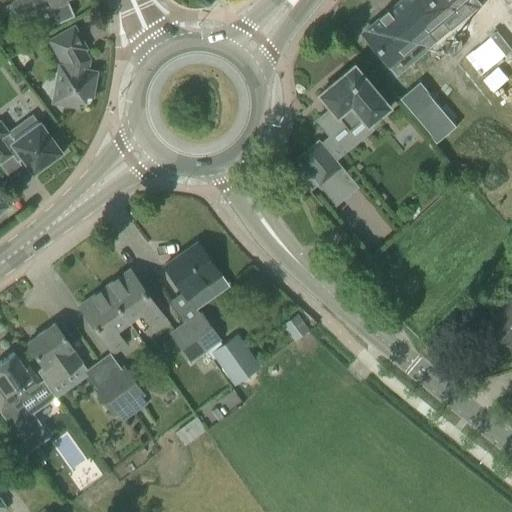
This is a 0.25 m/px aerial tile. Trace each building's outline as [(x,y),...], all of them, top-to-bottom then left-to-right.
[(11,3),(0,8),(7,23),(48,4),(57,24),(74,16),(66,0),(14,0),(10,2),(11,3)] [(404,0),(400,0),(363,31),(388,62),(428,29),(404,0)] [(404,0),(428,29),(437,40),(451,29),(442,18),(463,0),(404,0)] [(48,40),(61,63),(60,66),(59,66),(53,102),(78,106),(79,106),(82,106),(85,105),(86,104),(87,103),(88,102),(89,101),(90,99),(90,98),(95,72),(81,70),(81,66),(83,65),(84,65),(85,64),(86,63),(86,62),(86,61),(86,59),(86,58),(86,57),(84,56),(83,55),(82,55),(83,50),(86,49),(73,26),(48,40)] [(15,58),(13,65),(17,70),(23,71),(28,68),(30,62),(26,56),(20,55),(15,58)] [(366,125),(388,107),(353,65),(318,95),(330,109),(317,120),(331,137),(344,126),(348,131),(362,120),(366,125)] [(418,82),(398,98),(421,126),(441,110),(418,82)] [(0,163),(11,155),(16,162),(21,158),(32,173),(60,152),(32,114),(7,131),(0,121),(0,163)] [(301,163),(292,171),(308,191),(317,183),(318,184),(339,167),(318,142),(297,159),(301,163)] [(333,206),(362,250),(390,231),(361,187),(333,206)] [(163,266),(187,299),(219,275),(196,243),(163,266)] [(129,270),(104,288),(128,322),(140,314),(150,328),(163,319),(129,270)] [(128,322),(104,288),(79,306),(113,354),(126,345),(116,331),(128,322)] [(511,296),(488,326),(511,344),(511,296)] [(200,314),(187,323),(205,349),(208,352),(221,343),(200,314)] [(81,361),(65,340),(54,323),(26,343),(43,367),(37,371),(47,385),(81,361)] [(188,361),(205,349),(187,323),(169,335),(188,361)] [(236,334),(210,353),(233,385),(259,367),(236,334)] [(0,412),(17,400),(10,391),(18,385),(25,394),(41,384),(28,365),(24,368),(13,352),(0,361),(0,412)] [(124,367),(109,377),(135,412),(146,405),(141,397),(144,395),(124,367)] [(135,412),(109,377),(94,386),(91,387),(113,418),(117,416),(121,422),(135,412)]
